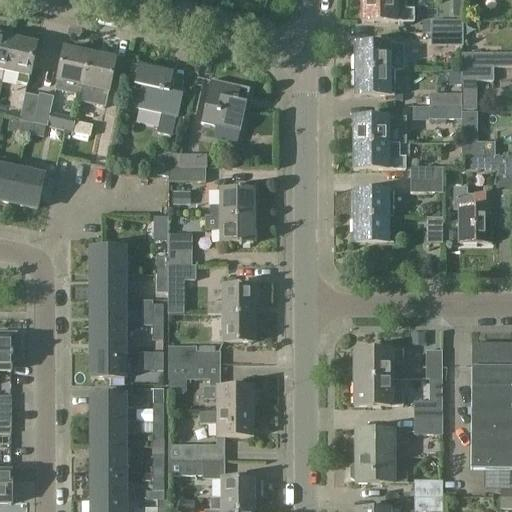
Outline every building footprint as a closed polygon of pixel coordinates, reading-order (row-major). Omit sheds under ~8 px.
[(400,0),(360,0),(360,24),(400,25),(400,0)] [(429,36),(462,36),(462,23),(429,23),(429,36)] [(0,71),(3,72),(11,35),(7,34),(7,37),(1,36),(2,31),(0,30),(0,71)] [(11,35),(3,72),(18,75),(16,84),(26,86),(29,77),(36,44),(15,39),(16,36),(11,35)] [(462,36),(429,36),(429,48),(462,48),(462,36)] [(354,74),(393,73),(393,47),(354,47),(354,74)] [(64,50),(57,82),(55,91),(71,95),(81,97),(83,88),(90,56),(64,50)] [(462,70),(492,70),(492,55),(462,56),(462,70)] [(116,61),(90,56),(83,88),(92,90),(109,94),(116,61)] [(131,67),(128,82),(134,83),(133,90),(140,91),(136,112),(177,121),(181,99),(182,97),(169,94),(172,78),(173,75),(137,67),(137,69),(131,67)] [(492,83),(492,70),(462,70),(462,83),(492,83)] [(393,73),(354,74),(354,99),(393,99),(393,73)] [(249,90),(210,82),(201,124),(240,133),(249,90)] [(38,96),(38,100),(32,126),(44,129),(46,129),(52,99),(38,96)] [(428,110),(461,111),(461,96),(428,96),(428,110)] [(24,97),(19,123),(27,125),(32,126),(38,100),(24,97)] [(461,111),(428,110),(428,122),(461,122),(461,111)] [(404,120),(393,120),(353,120),(353,146),(393,146),(397,146),(397,132),(404,132),(404,120)] [(27,125),(19,123),(10,121),(8,131),(25,135),(27,125)] [(74,125),(72,135),(77,136),(90,138),(92,127),(75,124),(74,125)] [(32,126),(27,125),(25,135),(42,139),(44,129),(32,126)] [(56,134),(53,147),(88,153),(91,140),(56,134)] [(494,145),(476,145),(460,145),(460,159),(494,159),(494,145)] [(393,146),(353,146),(353,172),(393,172),(393,173),(405,173),(405,160),(398,160),(398,146),(397,146),(393,146)] [(168,171),(179,170),(179,158),(159,154),(154,177),(167,180),(168,171)] [(497,159),(497,183),(497,192),(511,192),(510,159),(497,159)] [(18,172),(0,168),(0,202),(11,205),(18,172)] [(167,180),(167,184),(204,185),(205,170),(179,170),(168,171),(167,180)] [(409,183),(441,183),(441,170),(410,170),(409,183)] [(18,172),(11,205),(37,210),(44,178),(18,172)] [(441,183),(409,183),(409,195),(441,195),(441,183)] [(453,190),(453,213),(458,213),(457,248),(491,247),(491,227),(497,227),(497,196),(472,197),(466,197),(466,191),(453,190)] [(209,208),(209,218),(219,218),(252,218),(252,192),(219,192),(219,208),(209,208)] [(353,193),(353,220),(393,220),(393,193),(353,193)] [(172,194),(172,208),(190,208),(190,194),(172,194)] [(204,218),(204,233),(219,233),(219,245),(252,245),(252,218),(219,218),(209,218),(204,218)] [(393,220),(353,220),(353,246),(393,246),(393,220)] [(441,246),(440,220),(425,220),(426,246),(441,246)] [(166,238),(166,242),(166,259),(166,268),(190,268),(190,237),(167,237),(166,238)] [(90,276),(124,276),(124,250),(90,249),(90,276)] [(166,268),(166,259),(155,259),(155,277),(166,277),(166,268)] [(190,268),(166,268),(166,277),(166,283),(195,283),(195,268),(190,268)] [(124,276),(90,276),(90,302),(124,302),(124,276)] [(166,277),(155,277),(155,295),(166,295),(166,283),(166,277)] [(223,289),(223,304),(206,303),(206,316),(223,317),(253,316),(253,289),(223,289)] [(90,302),(90,328),(124,328),(124,302),(90,302)] [(183,306),(167,306),(167,317),(183,317),(183,306)] [(152,307),(152,308),(152,328),(163,328),(163,307),(152,307)] [(253,316),(223,317),(223,344),(253,344),(253,316)] [(124,328),(90,328),(90,354),(124,354),(124,328)] [(163,343),(163,328),(152,328),(152,343),(163,343)] [(0,371),(10,372),(10,364),(11,364),(11,353),(16,353),(16,351),(16,335),(0,334),(0,371)] [(410,335),(410,349),(411,349),(424,349),(424,335),(410,335)] [(470,345),(471,369),(470,470),(511,469),(511,344),(511,345),(470,345)] [(196,355),(196,349),(167,349),(167,365),(198,365),(198,355),(196,355)] [(124,354),(90,354),(90,381),(108,380),(111,380),(124,380),(124,354)] [(354,354),(354,381),(390,381),(390,367),(402,367),(403,354),(354,354)] [(427,382),(442,382),(442,354),(427,354),(427,382)] [(151,373),(162,373),(162,355),(151,355),(151,373)] [(198,383),(198,365),(167,365),(167,383),(178,383),(198,383)] [(354,381),(353,409),(402,409),(402,396),(390,396),(390,381),(354,381)] [(208,390),(203,390),(203,402),(215,402),(216,415),(253,414),(252,390),(226,390),(208,390)] [(90,423),(123,423),(123,397),(90,397),(90,423)] [(412,420),(441,420),(441,404),(412,404),(412,420)] [(162,406),(152,406),(151,406),(151,424),(162,424),(162,406)] [(10,411),(0,410),(0,423),(10,423),(10,411)] [(216,415),(199,415),(199,427),(216,427),(216,441),(223,441),(224,441),(253,441),(253,414),(216,415)] [(441,438),(441,420),(412,420),(412,438),(441,438)] [(123,423),(90,423),(90,449),(123,449),(123,435),(138,435),(138,422),(123,423)] [(0,437),(10,437),(10,424),(0,424),(0,437)] [(162,424),(151,424),(151,425),(151,435),(151,442),(162,442),(162,424)] [(355,434),(355,460),(394,460),(394,448),(407,446),(407,434),(394,434),(355,434)] [(168,448),(168,464),(196,464),(196,448),(168,448)] [(123,449),(90,449),(90,475),(123,475),(123,449)] [(152,458),(152,476),(162,476),(163,476),(163,458),(162,458),(152,458)] [(394,460),(355,460),(355,486),(393,486),(394,460)] [(168,464),(168,479),(202,479),(202,464),(196,464),(168,464)] [(10,474),(0,473),(0,506),(10,507),(10,474)] [(123,475),(90,475),(90,501),(123,501),(125,501),(125,503),(132,502),(131,490),(123,490),(123,475)] [(151,476),(140,476),(141,484),(152,484),(152,494),(162,494),(163,494),(163,476),(162,476),(152,476),(151,476)] [(210,501),(209,511),(252,511),(253,480),(252,480),(252,476),(235,476),(235,480),(224,480),(220,480),(220,482),(220,501),(210,501)] [(511,511),(511,492),(499,492),(498,511),(511,511)] [(171,503),(171,511),(181,511),(181,509),(185,503),(182,497),(175,497),(171,503)] [(441,511),(441,500),(413,500),(413,511),(441,511)] [(123,511),(123,501),(90,501),(90,511),(123,511)]
